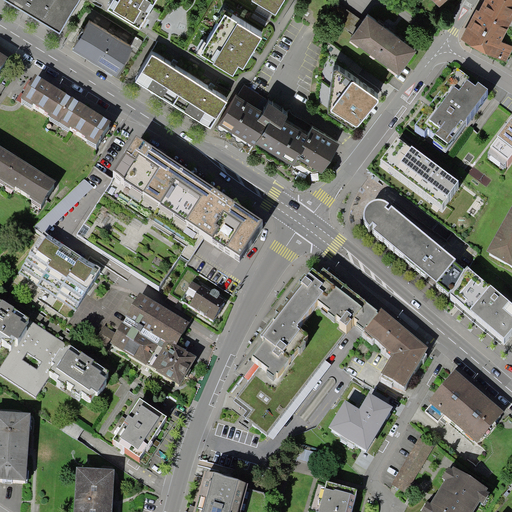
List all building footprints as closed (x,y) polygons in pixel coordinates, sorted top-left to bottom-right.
[(15,0),(41,15),(59,26),(75,0),(15,0)] [(511,46),(499,40),(511,15),(511,0),(486,0),(466,38),(506,60),(511,49),(511,46)] [(400,63),(416,40),(366,4),(350,28),(400,63)] [(242,61),(259,31),(224,12),(202,52),(230,68),(236,58),(242,61)] [(118,71),(132,46),(87,20),(73,46),(118,71)] [(208,122),(223,97),(148,52),(133,77),(208,122)] [(0,76),(9,62),(0,56),(0,76)] [(353,121),(379,89),(335,60),(328,104),(353,121)] [(444,152),(485,97),(455,74),(414,130),(444,152)] [(60,122),(72,101),(34,78),(21,100),(60,122)] [(319,171),(337,143),(309,125),(305,131),(283,117),(286,112),(265,99),(258,109),(237,95),(219,122),(253,145),(257,139),(291,161),(295,155),(319,171)] [(97,143),(110,121),(72,101),(60,122),(97,143)] [(511,121),(487,155),(507,170),(511,162),(511,121)] [(442,211),(461,185),(419,154),(397,138),(377,164),(442,211)] [(94,168),(84,182),(34,229),(44,236),(87,263),(90,259),(126,281),(132,273),(159,291),(179,259),(188,264),(204,239),(239,261),(262,226),(148,152),(137,144),(113,180),(94,168)] [(0,178),(41,204),(55,181),(0,147),(0,178)] [(511,204),(488,248),(511,260),(511,204)] [(450,302),(468,276),(389,210),(381,207),(369,209),(365,215),(365,224),(370,232),(450,302)] [(77,309),(100,272),(87,263),(44,236),(19,274),(77,309)] [(468,276),(450,302),(505,347),(511,339),(511,309),(470,273),(468,276)] [(363,338),(377,319),(321,276),(316,283),(311,279),(307,283),(305,282),(261,340),(263,341),(259,346),(263,349),(251,365),(258,371),(233,404),(245,413),(241,419),(267,438),(350,328),(363,338)] [(214,316),(225,297),(193,279),(182,299),(214,316)] [(97,339),(179,386),(196,356),(178,345),(190,324),(138,294),(115,333),(104,327),(97,339)] [(91,400),(106,376),(65,349),(69,343),(38,324),(33,333),(0,311),(0,344),(12,353),(0,371),(0,377),(37,401),(53,376),(91,400)] [(377,319),(363,338),(391,360),(381,378),(403,392),(426,353),(380,315),(377,319)] [(477,446),(501,417),(452,377),(428,406),(477,446)] [(366,452),(392,411),(369,396),(359,412),(347,405),(331,431),(366,452)] [(141,462),(167,423),(139,405),(113,444),(141,462)] [(27,453),(29,417),(0,415),(0,481),(26,483),(27,453)] [(431,447),(417,439),(390,485),(405,493),(431,447)] [(293,459),(315,465),(318,454),(296,448),(293,459)] [(112,511),(115,472),(76,469),(73,511),(112,511)] [(483,495),(484,492),(451,471),(449,474),(446,472),(440,481),(444,483),(428,508),(425,506),(420,511),(472,511),(477,506),(480,508),(487,497),(483,495)] [(241,511),(248,487),(206,476),(196,511),(241,511)] [(352,511),(356,496),(325,487),(318,511),(352,511)]
